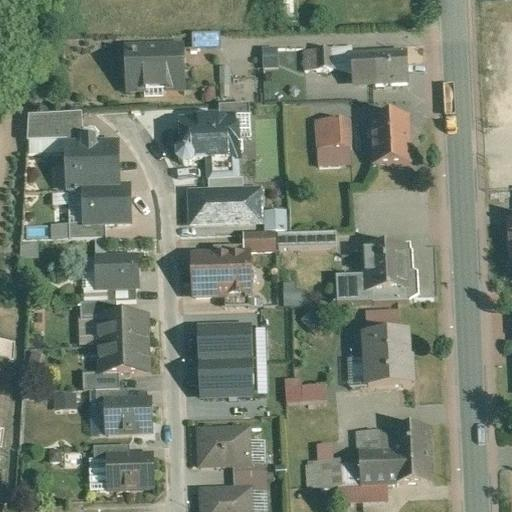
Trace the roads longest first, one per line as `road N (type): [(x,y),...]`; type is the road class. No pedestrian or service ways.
road 1 (tertiary): [(452,0),(476,511)]
road 2 (residential): [(178,511),(164,198),(149,155),(116,112)]
